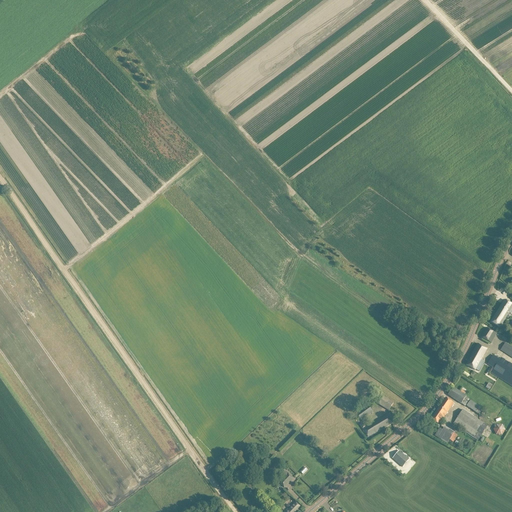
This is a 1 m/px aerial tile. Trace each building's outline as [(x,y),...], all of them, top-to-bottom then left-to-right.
[(511,314),(511,304),(505,300),(491,322),(500,327),(509,313),(508,312),(511,314)] [(488,328),(481,338),(485,341),(487,342),(487,341),(493,331),(488,328)] [(501,350),(511,357),(511,346),(506,342),(501,350)] [(481,360),(488,350),(478,344),(471,356),(471,357),(466,365),(475,370),(475,369),(479,372),(485,362),(481,360)] [(487,364),(494,368),(492,372),(511,385),(511,363),(502,357),(500,359),(493,355),(487,364)] [(448,395),(452,398),(461,404),(466,397),(453,388),(448,395)] [(378,404),(389,411),(393,403),(383,397),(378,404)] [(431,419),(437,424),(442,417),(443,418),(453,403),(446,398),(431,419)] [(466,406),(479,415),(483,409),(470,400),(466,406)] [(355,412),(362,421),(364,420),(363,419),(372,412),(366,404),(355,412)] [(454,424),(478,440),(487,426),(463,410),(454,424)] [(392,423),(387,415),(363,430),(368,437),(392,423)] [(501,435),(506,430),(497,423),(492,431),(498,436),(499,434),(501,435)] [(443,430),(440,428),(435,436),(447,444),(454,433),(445,427),(443,430)] [(393,459),(403,467),(409,460),(399,451),(393,459)] [(285,478),(282,481),(283,482),(281,484),(284,487),(292,478),(285,471),(282,474),(285,478)] [(296,511),(301,507),(296,502),(286,511),(284,511),(285,511),(284,511),(296,511)]
